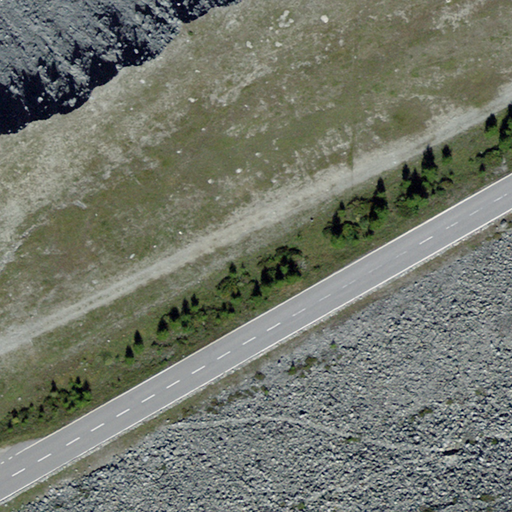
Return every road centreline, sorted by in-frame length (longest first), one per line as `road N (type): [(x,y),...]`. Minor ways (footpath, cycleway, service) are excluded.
road 1 (tertiary): [(511,190),(0,482)]
road 2 (track): [(0,346),(511,94)]
